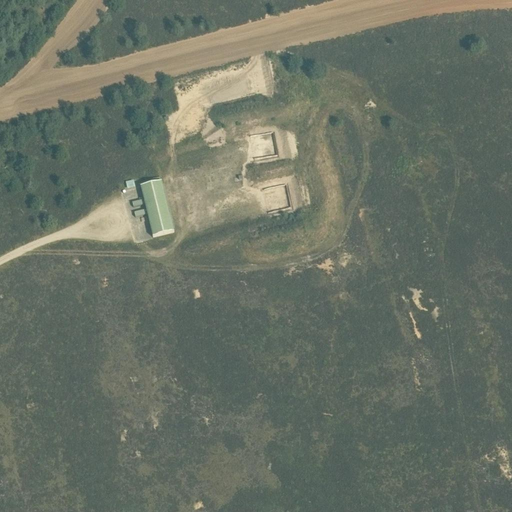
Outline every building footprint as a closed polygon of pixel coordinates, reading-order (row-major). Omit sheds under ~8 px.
[(125,184),(132,182),(130,174),(122,176),(125,184)] [(139,205),(131,206),(133,216),(141,214),(139,205)] [(72,262),(78,260),(75,252),(69,254),(72,262)] [(131,379),(136,377),(132,367),(126,369),(131,379)] [(322,465),(326,463),(321,455),(318,457),(322,465)]
